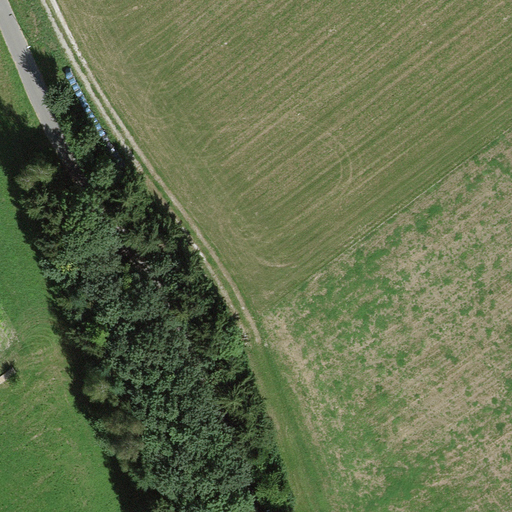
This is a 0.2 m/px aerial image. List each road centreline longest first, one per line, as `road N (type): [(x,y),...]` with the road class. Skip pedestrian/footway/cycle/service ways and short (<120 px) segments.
road 1 (residential): [(256,511),(207,378),(157,283),(79,181),(0,16)]
road 2 (track): [(47,0),(105,107),(240,295),(258,341)]
